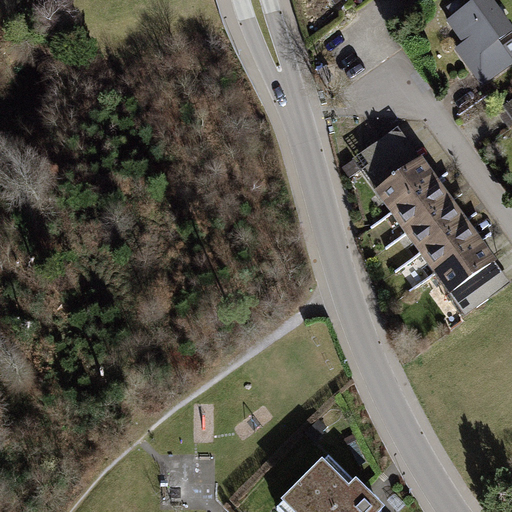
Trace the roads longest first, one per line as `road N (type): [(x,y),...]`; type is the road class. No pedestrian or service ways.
road 1 (residential): [(255,0),(373,362),(455,511)]
road 2 (residential): [(511,227),(422,102),(395,90),(352,111)]
